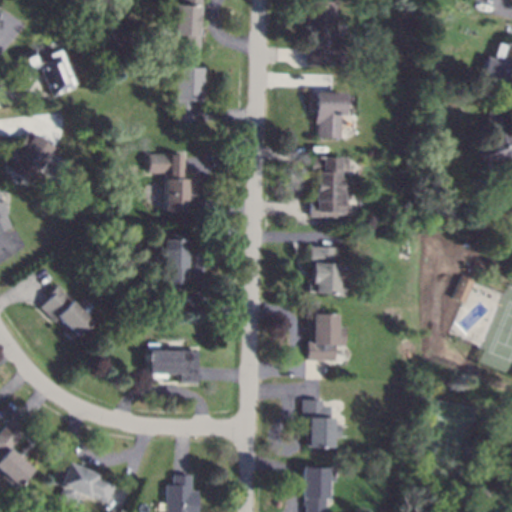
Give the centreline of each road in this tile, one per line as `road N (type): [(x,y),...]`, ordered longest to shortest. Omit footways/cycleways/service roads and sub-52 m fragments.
road 1 (residential): [(246,511),(257,0)]
road 2 (residential): [(247,428),(132,424),(85,410),(35,376),(0,332)]
